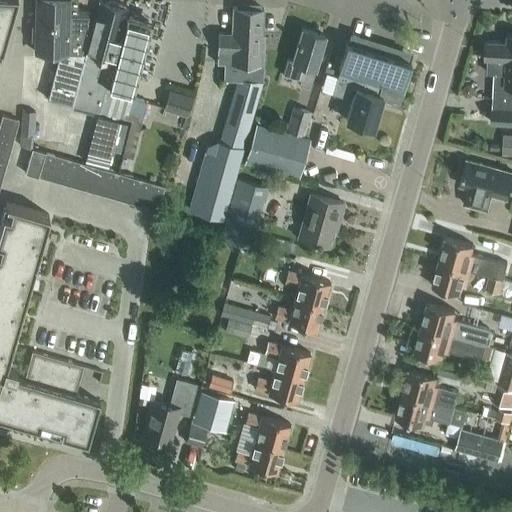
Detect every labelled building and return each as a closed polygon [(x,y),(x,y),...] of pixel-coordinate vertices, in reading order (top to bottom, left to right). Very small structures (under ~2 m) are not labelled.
[(0,0),(0,55),(16,0),(0,0)] [(35,0),(36,9),(35,51),(60,52),(49,98),(70,104),(84,53),(81,53),(88,29),(88,10),(69,10),(69,1),(67,0),(35,0)] [(104,90),(120,94),(121,91),(129,93),(146,26),(123,20),(126,7),(99,0),(72,104),(98,111),(104,90)] [(262,34),(263,8),(233,7),(231,33),(218,32),(216,63),(224,63),(223,79),(237,79),(219,139),(207,146),(189,209),(222,219),(242,148),(261,81),(262,81),(264,35),(262,34)] [(287,58),(282,73),(300,79),(299,84),(308,87),(314,67),(315,67),(325,35),(302,28),(292,59),(287,58)] [(511,34),(507,35),(507,41),(487,40),(486,58),(488,58),(487,72),(495,73),(493,108),(492,108),(491,122),(511,123),(511,34)] [(398,101),(410,61),(346,41),(338,68),(340,69),(332,93),(344,97),(346,89),(354,91),(346,119),(373,127),(382,96),(398,101)] [(470,85),(469,85),(468,85),(467,85),(466,86),(465,86),(464,87),(464,88),(463,89),(463,90),(463,91),(463,92),(463,93),(464,94),(464,95),(465,95),(466,96),(467,96),(468,97),(469,97),(470,97),(471,96),(472,96),(473,95),(474,94),(474,93),(475,92),(475,91),(475,90),(474,89),(474,88),(473,87),(473,86),(472,86),(471,85),(470,85)] [(186,117),(192,96),(169,89),(163,110),(186,117)] [(120,94),(104,90),(99,110),(142,121),(147,101),(120,94)] [(304,137),(311,112),(293,106),(285,132),(255,123),(244,162),(298,177),(309,139),(304,137)] [(22,110),(20,134),(34,135),(35,111),(22,110)] [(0,183),(18,119),(2,115),(0,121),(0,183)] [(119,122),(96,116),(87,151),(110,157),(119,122)] [(133,158),(141,123),(132,121),(123,155),(133,158)] [(511,134),(504,135),(503,155),(511,155),(511,134)] [(38,176),(45,152),(32,148),(25,173),(38,176)] [(49,179),(56,155),(45,152),(38,176),(49,179)] [(61,183),(68,159),(56,155),(49,179),(61,183)] [(73,186),(80,162),(68,159),(61,183),(73,186)] [(460,185),(469,187),(464,203),(487,210),(494,185),(509,189),(511,179),(511,174),(498,171),(499,168),(467,159),(460,185)] [(85,190),(92,165),(80,162),(73,186),(85,190)] [(97,193),(104,169),(92,165),(85,190),(97,193)] [(109,197),(116,172),(104,169),(97,193),(109,197)] [(121,200),(128,176),(116,172),(109,197),(121,200)] [(133,203),(140,179),(128,176),(121,200),(133,203)] [(264,200),(268,186),(237,178),(220,238),(250,246),(260,214),(258,213),(262,200),(264,200)] [(145,207),(152,183),(140,179),(133,203),(145,207)] [(152,183),(145,207),(155,210),(157,211),(164,186),(152,183)] [(339,220),(344,202),(310,193),(298,236),(329,245),(336,220),(339,220)] [(14,376),(17,365),(6,362),(48,214),(6,202),(0,221),(0,418),(87,443),(99,401),(74,394),(83,365),(32,351),(24,379),(14,376)] [(446,237),(439,261),(471,269),(488,274),(504,279),(507,265),(508,263),(492,259),(475,254),(471,253),(473,244),(446,237)] [(439,261),(432,285),(460,293),(462,284),(466,285),(471,269),(439,261)] [(294,297),(323,305),(330,281),(301,273),(301,274),(287,270),(284,281),(298,285),(294,297)] [(488,274),(484,288),(500,292),(504,279),(488,274)] [(316,329),(323,305),(294,297),(291,309),(277,306),(274,317),(287,321),(316,329)] [(220,314),(267,328),(270,315),(224,301),(220,314)] [(421,326),(485,345),(490,329),(453,319),(455,310),(427,302),(421,326)] [(247,337),(251,324),(227,317),(224,330),(247,337)] [(492,347),(485,345),(421,326),(414,351),(442,358),(444,350),(448,351),(448,349),(481,359),(481,358),(489,360),(492,347)] [(274,368),(303,377),(310,352),(281,344),(281,345),(267,341),(264,352),(277,356),(274,368)] [(511,386),(511,352),(505,350),(496,382),(511,386)] [(463,374),(440,367),(436,378),(460,385),(463,374)] [(296,401),(303,377),(274,368),(271,381),(257,377),(254,388),(267,392),(296,401)] [(402,392),(454,407),(458,391),(434,384),(437,376),(409,368),(402,392)] [(212,372),(208,384),(229,391),(233,379),(212,372)] [(188,414),(196,384),(176,378),(169,404),(151,399),(142,434),(169,441),(177,411),(188,414)] [(511,389),(497,386),(492,401),(511,406),(511,389)] [(200,388),(192,420),(225,429),(234,398),(200,388)] [(464,409),(454,407),(402,392),(396,416),(423,424),(424,421),(432,423),(434,418),(450,422),(451,418),(460,421),(464,409)] [(503,420),(511,423),(511,411),(498,408),(498,411),(479,406),(477,413),(503,420)] [(254,439),(283,448),(290,424),(261,415),(261,416),(247,412),(244,423),(258,427),(254,439)] [(508,441),(511,427),(511,423),(503,420),(498,438),(504,440),(508,441)] [(207,425),(191,421),(186,442),(202,445),(207,425)] [(504,440),(498,438),(460,427),(454,448),(499,461),(504,440)] [(276,472),(283,448),(254,439),(251,452),(237,448),(234,459),(247,463),(247,464),(276,472)] [(234,469),(244,472),(246,464),(236,461),(234,469)]
